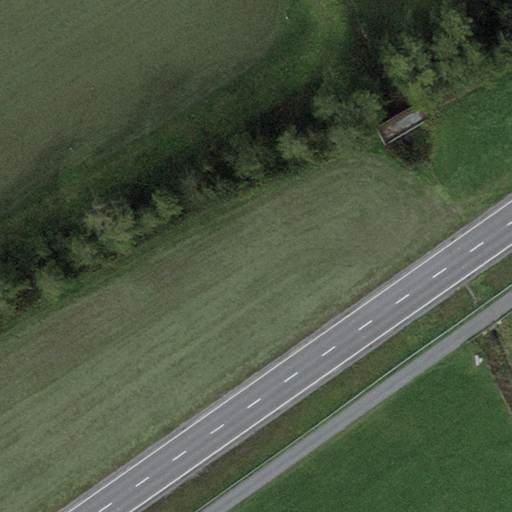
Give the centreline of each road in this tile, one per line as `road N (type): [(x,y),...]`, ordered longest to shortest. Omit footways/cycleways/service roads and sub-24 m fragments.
road 1 (track): [(0,340),(511,66)]
road 2 (primary): [(511,221),(97,511)]
